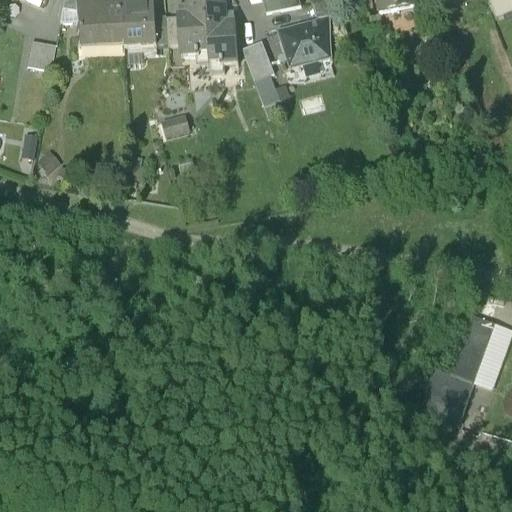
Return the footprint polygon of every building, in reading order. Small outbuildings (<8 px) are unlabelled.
[(118,0),(81,0),(83,27),(120,24),(118,0)] [(118,0),(120,24),(120,30),(138,29),(137,23),(152,22),(150,1),(149,0),(118,0)] [(150,1),(152,22),(152,28),(164,27),(163,25),(162,0),(150,1)] [(164,0),(162,0),(163,25),(177,24),(175,0),(164,0)] [(175,0),(177,24),(178,38),(192,37),(192,44),(205,43),(202,0),(175,0)] [(221,0),(202,0),(205,43),(206,55),(219,54),(218,46),(232,45),(229,3),(222,3),(221,0)] [(296,48),(327,41),(326,0),(312,0),(306,1),(308,9),(293,13),(294,15),(278,19),(285,50),(296,48)] [(31,49),(55,53),(60,27),(36,22),(31,49)] [(270,54),(258,24),(236,32),(249,63),(270,54)] [(181,93),(156,98),(160,115),(184,111),(181,93)] [(490,364),(507,300),(464,289),(448,347),(428,341),(415,387),(457,398),(468,358),(490,364)] [(511,360),(509,359),(497,380),(511,388),(511,360)]
